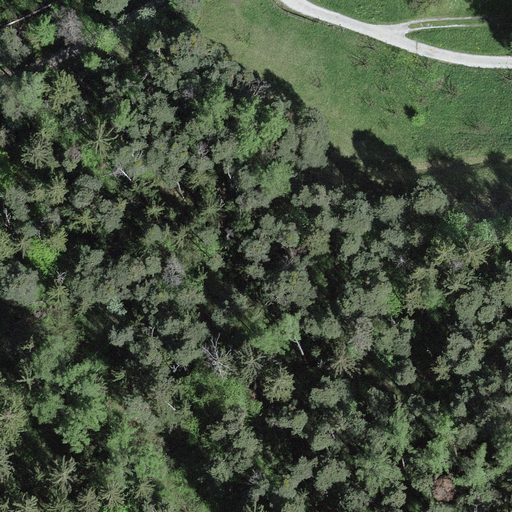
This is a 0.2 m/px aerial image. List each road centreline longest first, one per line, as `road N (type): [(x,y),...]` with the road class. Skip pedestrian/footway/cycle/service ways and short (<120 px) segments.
road 1 (track): [(292,0),(461,64),(511,63)]
road 2 (track): [(159,0),(47,67),(0,81)]
